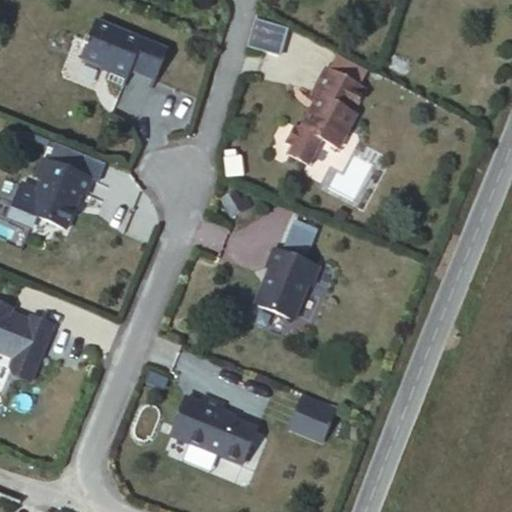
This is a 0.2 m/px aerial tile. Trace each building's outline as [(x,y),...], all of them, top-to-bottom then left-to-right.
[(278,57),(285,30),(257,23),(250,50),(278,57)] [(90,29),(74,67),(102,78),(99,90),(116,96),(123,78),(153,88),(166,58),(90,29)] [(308,101),(312,104),(292,141),(285,138),(277,154),(284,157),(279,166),(299,176),(311,151),(331,161),(352,125),(347,122),(361,97),(322,74),(308,101)] [(90,190),(39,171),(32,192),(38,193),(34,206),(19,201),(8,233),(28,241),(32,231),(64,242),(77,207),(83,210),(90,190)] [(266,280),(253,315),(293,331),(307,296),(313,297),(320,279),(269,258),(261,278),(266,280)] [(0,317),(0,363),(14,369),(8,387),(13,393),(29,395),(52,340),(29,331),(28,333),(6,324),(7,321),(0,317)] [(180,416),(164,455),(237,483),(253,446),(220,430),(223,419),(199,411),(195,421),(180,416)] [(333,425),(300,412),(288,443),(321,456),(333,425)]
